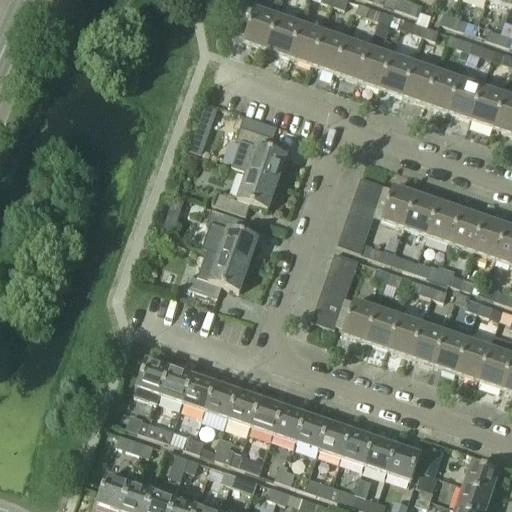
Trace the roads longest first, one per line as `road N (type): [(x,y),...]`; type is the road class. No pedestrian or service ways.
road 1 (residential): [(511,449),(264,370)]
road 2 (residential): [(264,370),(346,125)]
road 3 (residential): [(511,188),(346,125)]
road 4 (residential): [(264,370),(138,325)]
road 5 (residential): [(346,125),(223,78)]
